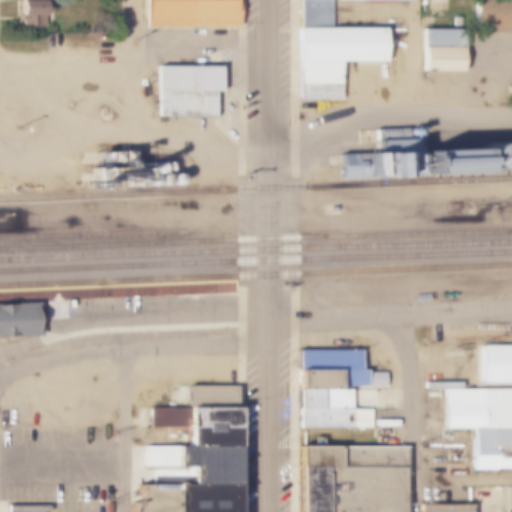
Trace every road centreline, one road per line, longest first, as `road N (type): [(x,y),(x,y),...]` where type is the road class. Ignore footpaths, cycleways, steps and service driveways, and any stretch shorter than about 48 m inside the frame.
road 1 (tertiary): [(267,511),(269,0)]
road 2 (residential): [(0,368),(83,353),(268,344)]
road 3 (residential): [(269,316),(511,309)]
